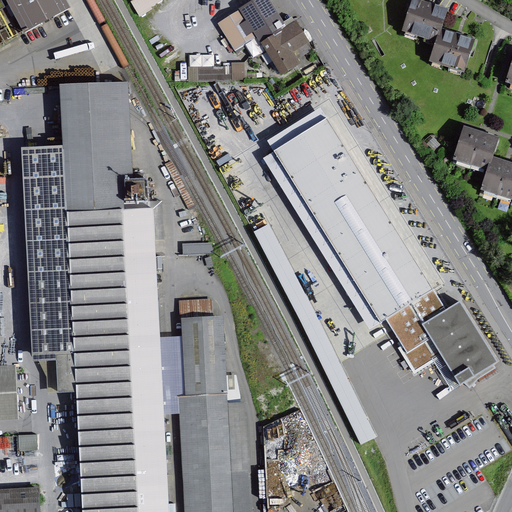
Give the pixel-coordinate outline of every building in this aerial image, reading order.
[(1,0),(20,35),(70,13),(63,0),(1,0)] [(130,0),(138,14),(161,0),(130,0)] [(257,40),(280,78),(315,57),(295,24),(286,29),(268,0),(260,0),(218,26),(235,54),(257,40)] [(446,14),(411,3),(401,33),(435,45),(440,32),(446,14)] [(473,43),(440,32),(435,45),(428,65),(462,77),(473,43)] [(245,81),(244,64),(231,65),(231,68),(214,68),(214,57),(189,57),(189,84),(232,83),(232,81),(245,81)] [(60,87),(70,276),(33,278),(37,357),(57,356),(59,393),(76,392),(82,511),(168,511),(154,240),(164,240),(162,202),(148,202),(126,203),(125,182),(133,181),(131,148),(119,149),(116,84),(60,87)] [(273,149),(326,116),(321,106),(268,140),(273,149)] [(386,317),(432,288),(326,116),(273,149),(380,321),(386,317)] [(497,139),(463,127),(452,160),(486,172),(491,158),(497,139)] [(380,321),(273,149),(262,156),(368,328),(380,321)] [(511,165),(491,158),(486,172),(480,190),(511,200),(511,165)] [(126,203),(148,202),(147,181),(133,181),(125,182),(126,203)] [(0,217),(10,218),(11,209),(0,208),(0,217)] [(269,223),(253,231),(361,445),(377,437),(269,223)] [(183,243),(184,253),(214,252),(213,242),(183,243)] [(444,308),(432,288),(386,317),(403,343),(398,347),(414,373),(444,355),(422,321),(444,308)] [(444,308),(422,321),(444,355),(460,383),(498,360),(460,298),(444,308)] [(183,319),(187,396),(238,394),(237,383),(225,384),(224,349),(218,349),(216,317),(212,317),(212,301),(179,303),(180,319),(183,319)] [(13,374),(0,374),(0,413),(15,413),(13,374)] [(187,396),(191,475),(243,473),(249,472),(247,425),(242,425),(241,405),(240,405),(240,394),(238,394),(187,396)] [(282,458),(266,459),(266,474),(282,474),(282,458)] [(245,511),(243,473),(191,475),(192,511),(245,511)] [(39,511),(38,489),(0,490),(0,511),(39,511)]
